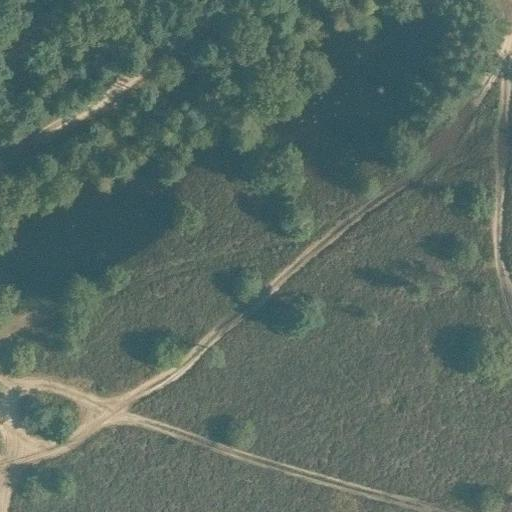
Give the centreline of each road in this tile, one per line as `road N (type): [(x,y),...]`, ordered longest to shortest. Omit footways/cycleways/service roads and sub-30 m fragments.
road 1 (track): [(511,38),(453,136),(420,171),(114,411),(0,471)]
road 2 (track): [(424,511),(114,411),(0,363)]
road 3 (track): [(0,169),(28,141),(155,76),(237,0)]
road 4 (track): [(511,297),(502,258),(511,82)]
